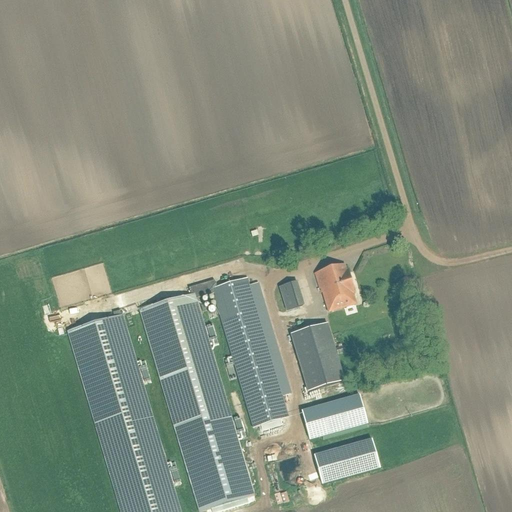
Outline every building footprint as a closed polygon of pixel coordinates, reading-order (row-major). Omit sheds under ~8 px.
[(328,313),(358,304),(355,294),(356,293),(350,271),(348,272),(347,266),(316,275),(321,294),(323,294),(328,313)] [(299,286),(306,283),(303,274),(296,276),(299,286)] [(245,280),(213,289),(211,282),(208,283),(211,294),(214,293),(254,429),(287,419),(245,280)] [(279,288),(286,312),(304,306),(297,282),(279,288)] [(195,299),(211,294),(208,283),(185,290),(187,297),(140,311),(180,446),(234,430),(195,299)] [(163,451),(123,316),(66,333),(106,468),(163,451)] [(210,319),(213,324),(219,321),(216,316),(210,319)] [(344,383),(327,325),(291,336),(308,393),(344,383)] [(359,397),(301,413),(309,442),(367,426),(359,397)] [(314,457),(322,486),(380,470),(372,441),(314,457)]
